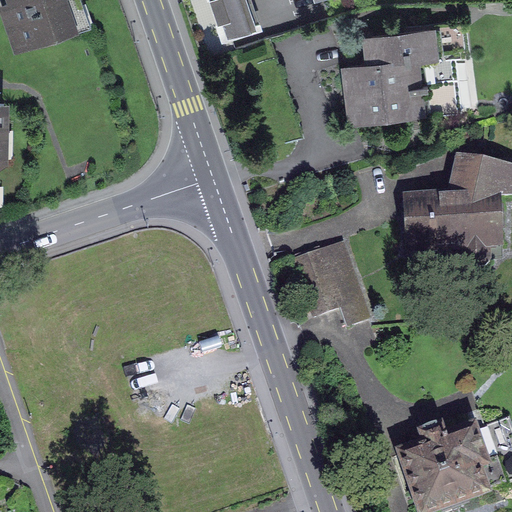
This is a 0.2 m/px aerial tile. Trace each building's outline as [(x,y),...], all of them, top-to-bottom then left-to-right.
[(8,0),(11,8),(4,10),(17,52),(81,31),(70,0),(8,0)] [(259,30),(249,0),(198,0),(213,45),(259,30)] [(368,65),(344,68),(350,125),(429,116),(423,64),(448,61),(444,30),(365,40),(368,65)] [(0,169),(8,166),(9,110),(0,109),(0,169)] [(452,197),(468,206),(505,204),(511,204),(511,172),(462,163),(452,197)] [(408,201),(409,258),(507,255),(505,204),(468,206),(443,206),(443,199),(408,201)] [(345,247),(298,265),(316,313),(338,305),(348,331),(374,321),(345,247)] [(442,429),(419,437),(422,446),(398,455),(417,511),(457,511),(492,500),(483,474),(490,472),(475,429),(446,439),(442,429)]
